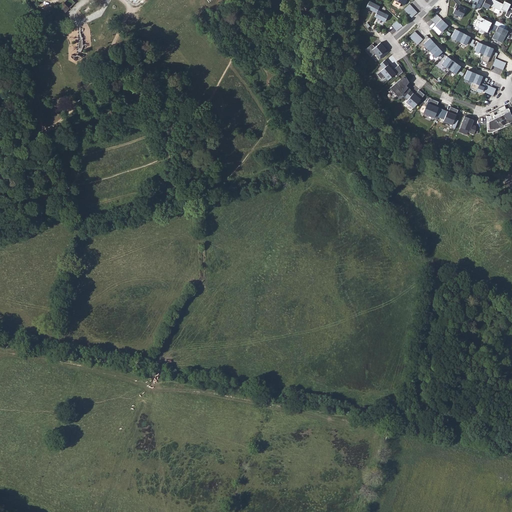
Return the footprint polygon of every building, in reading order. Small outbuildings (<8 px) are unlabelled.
[(67,0),(58,10),(64,15),(79,0),(67,0)] [(460,1),(458,0),(453,0),(456,3),(454,7),(455,8),(453,13),(462,17),(464,13),(465,13),(467,9),(459,5),(461,2),(460,1)] [(483,0),(478,0),(477,2),(475,7),(479,9),(480,6),(481,5),(483,0)] [(490,0),(485,0),(482,6),(488,9),(490,5),(502,11),(502,10),(506,12),(509,7),(510,4),(504,1),(503,4),(494,0),(492,0),(492,1),(490,0)] [(376,13),(378,10),(380,6),(370,1),(366,7),(376,13)] [(417,12),(409,4),(403,9),(412,18),(417,12)] [(378,10),(376,13),(375,16),(385,22),(388,15),(378,10)] [(449,26),(436,14),(431,20),(436,24),(432,29),(440,37),(449,26)] [(492,22),(482,17),(480,21),(477,19),(474,25),(487,32),(492,22)] [(402,26),(397,21),(391,25),(396,31),(402,26)] [(499,26),(498,26),(492,38),(501,42),(505,35),(506,35),(508,31),(499,26)] [(465,34),(455,29),(451,38),(460,43),(465,34)] [(423,38),(414,31),(409,37),(417,44),(423,38)] [(472,38),(465,34),(460,43),(467,46),(472,38)] [(436,45),(429,38),(423,45),(429,51),(436,45)] [(390,53),(381,42),(378,44),(374,47),(372,43),(364,48),(370,56),(375,53),(380,60),(390,53)] [(488,46),(478,42),(474,51),(483,55),(484,55),(488,46)] [(442,52),(436,45),(429,51),(435,58),(442,52)] [(494,49),(488,46),(484,55),(483,55),(481,60),(488,64),(489,60),(491,60),(494,49)] [(453,62),(447,55),(441,63),(448,69),(453,62)] [(506,63),(496,58),(492,66),(504,70),(506,63)] [(397,75),(385,60),(379,65),(384,69),(380,73),(389,82),(397,75)] [(462,67),(453,62),(448,69),(457,75),(462,67)] [(476,74),(467,69),(464,78),(473,82),(476,74)] [(484,76),(476,74),(473,82),(470,89),(477,92),(484,76)] [(409,83),(405,76),(390,87),(399,99),(410,89),(407,86),(409,83)] [(497,88),(486,83),(482,92),(493,96),(497,88)] [(426,96),(416,89),(404,103),(416,111),(426,96)] [(439,102),(431,98),(429,103),(428,103),(424,113),(434,117),(435,115),(439,117),(442,109),(437,107),(439,102)] [(511,108),(509,103),(489,114),(490,116),(487,116),(488,134),(493,134),(511,125),(511,108)] [(449,112),(442,109),(439,117),(444,119),(443,121),(445,121),(443,125),(450,128),(452,124),(458,110),(451,107),(449,112)] [(475,119),(462,115),(459,126),(471,132),(475,119)]
